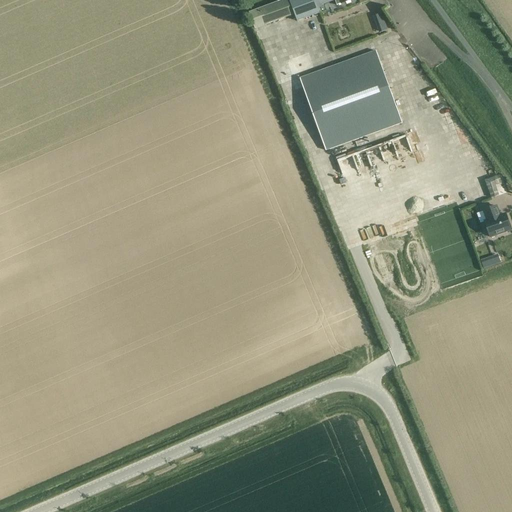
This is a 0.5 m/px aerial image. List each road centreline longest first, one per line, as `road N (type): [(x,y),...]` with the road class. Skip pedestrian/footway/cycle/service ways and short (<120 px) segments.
road 1 (unclassified): [(432,511),(383,396),(362,382),(329,386),(37,511)]
road 2 (unclassified): [(511,108),(432,0)]
